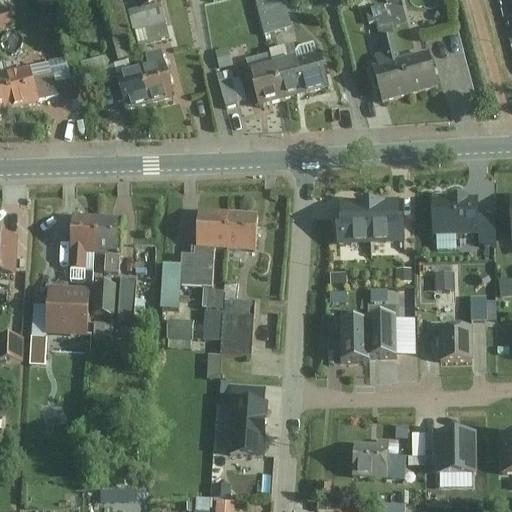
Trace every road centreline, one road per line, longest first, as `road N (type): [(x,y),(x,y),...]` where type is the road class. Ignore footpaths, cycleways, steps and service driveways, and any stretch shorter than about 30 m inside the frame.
road 1 (residential): [(0,170),(310,160)]
road 2 (residential): [(310,160),(292,401)]
road 3 (residential): [(511,390),(478,399),(292,401)]
road 4 (residential): [(310,160),(511,148)]
